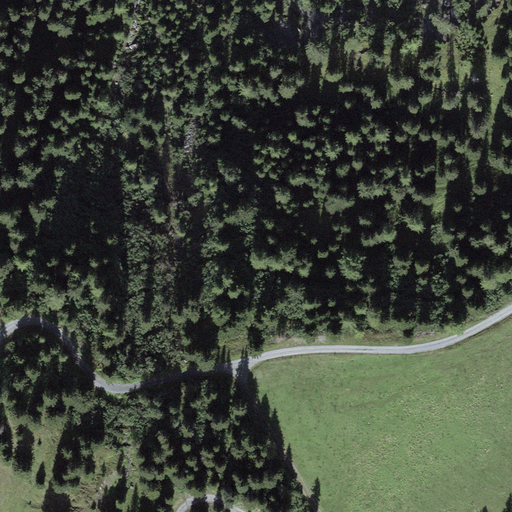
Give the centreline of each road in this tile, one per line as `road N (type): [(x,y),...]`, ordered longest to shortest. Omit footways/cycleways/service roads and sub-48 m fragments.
road 1 (track): [(0,341),(19,323),(40,323),(61,336),(79,369),(112,390),(283,349),(393,352),(453,340),(511,311)]
road 2 (track): [(238,360),(320,511)]
